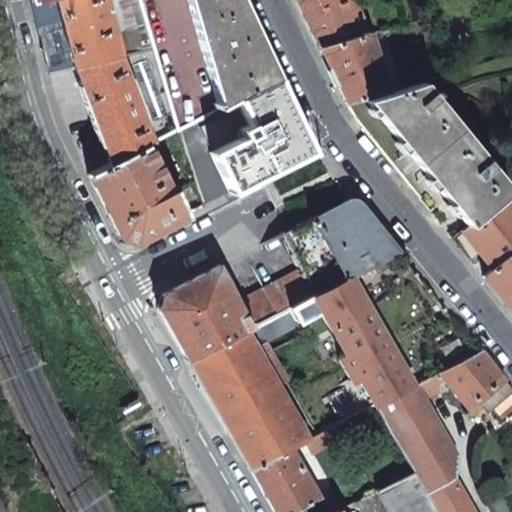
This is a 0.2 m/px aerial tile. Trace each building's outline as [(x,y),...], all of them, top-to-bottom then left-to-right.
[(73,68),(55,0),(39,0),(31,2),(40,38),(49,75),(73,69),(73,68)] [(116,57),(101,0),(55,0),(73,68),(116,57)] [(138,0),(101,0),(116,57),(152,48),(138,0)] [(218,110),(185,0),(138,0),(152,48),(177,130),(218,110)] [(241,0),(185,0),(218,110),(236,100),(279,79),(265,50),(251,21),(241,0)] [(295,0),(302,13),(319,49),(366,34),(350,0),(295,0)] [(388,28),(376,31),(379,39),(390,36),(388,28)] [(366,34),(319,49),(332,76),(345,103),(362,99),(387,92),(370,32),(366,34)] [(177,130),(152,48),(116,57),(149,144),(172,132),(177,130)] [(149,144),(116,57),(73,68),(73,69),(83,94),(109,164),(146,146),(149,144)] [(296,116),(279,79),(236,100),(251,133),(236,140),(235,140),(209,152),(229,193),(313,153),(296,116)] [(509,190),(422,83),(387,92),(362,99),(467,225),(504,195),(509,190)] [(166,186),(146,146),(109,164),(87,175),(110,219),(119,237),(133,241),(186,214),(173,188),(168,191),(166,186)] [(511,205),(504,195),(467,225),(461,230),(477,249),(493,269),(511,253),(511,205)] [(311,217),(344,279),(349,277),(398,251),(379,227),(359,204),(345,200),(311,217)] [(300,270),(313,295),(344,279),(311,217),(281,233),(300,270)] [(511,253),(493,269),(483,276),(501,298),(511,312),(511,253)] [(217,266),(161,294),(156,309),(179,349),(186,360),(245,330),(249,328),(242,315),(217,266)] [(253,326),(289,307),(291,306),(313,295),(300,270),(240,301),(246,313),(253,326)] [(411,386),(349,277),(344,279),(313,295),(322,311),(345,352),(340,354),(340,358),(352,380),(356,381),(360,378),(375,404),(411,386)] [(322,311),(313,295),(291,306),(299,323),(322,311)] [(291,306),(289,307),(297,324),(299,323),(291,306)] [(297,324),(289,307),(253,326),(249,328),(245,330),(254,347),(297,324)] [(253,326),(246,313),(242,315),(249,328),(253,326)] [(254,347),(245,330),(186,360),(249,469),(289,448),(307,439),(254,347)] [(502,380),(479,351),(438,372),(466,409),(477,400),(502,380)] [(440,391),(431,376),(415,384),(424,399),(440,391)] [(510,389),(502,380),(477,400),(485,410),(510,389)] [(424,399),(415,384),(411,386),(375,404),(413,472),(425,492),(452,476),(455,455),(424,399)] [(511,416),(511,391),(510,389),(485,410),(498,427),(511,416)] [(316,497),(289,448),(249,469),(263,494),(272,511),(292,511),(318,499),(316,497)] [(436,511),(425,492),(413,472),(377,490),(387,508),(389,511),(436,511)] [(472,511),(452,476),(425,492),(436,511),(472,511)] [(382,511),(387,508),(377,490),(352,503),(360,511),(382,511)] [(339,510),(329,491),(316,497),(318,499),(292,511),(334,511),(336,511),(339,510)] [(509,511),(499,491),(484,499),(490,511),(509,511)]
